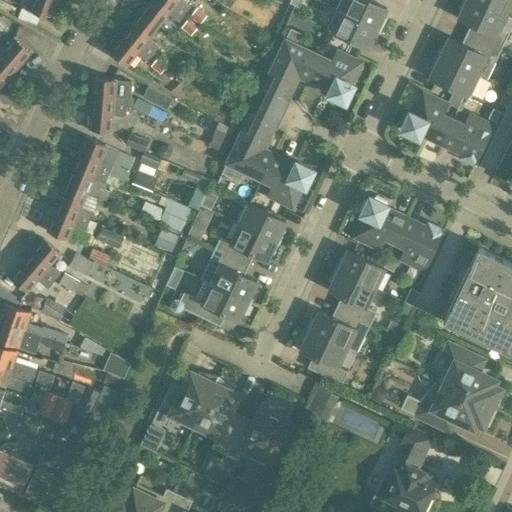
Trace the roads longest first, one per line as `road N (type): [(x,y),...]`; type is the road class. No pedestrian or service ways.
road 1 (residential): [(0,224),(43,115),(104,0)]
road 2 (residential): [(260,366),(360,148)]
road 3 (residential): [(511,219),(360,148)]
road 4 (residential): [(360,148),(431,0)]
